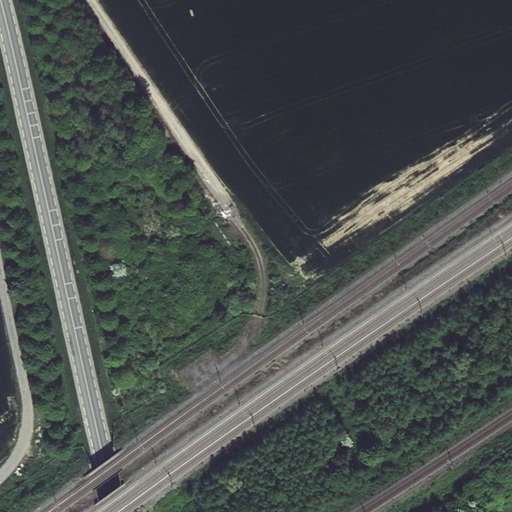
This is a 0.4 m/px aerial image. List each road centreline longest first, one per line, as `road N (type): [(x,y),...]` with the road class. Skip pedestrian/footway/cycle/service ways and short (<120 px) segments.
road 1 (secondary): [(114,511),(0,0)]
road 2 (track): [(0,477),(20,450),(28,405),(0,267)]
